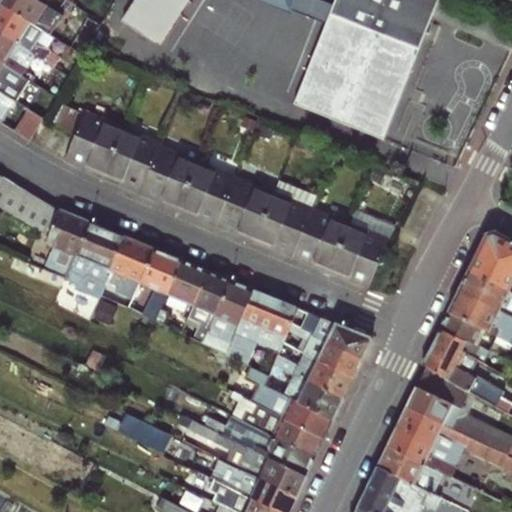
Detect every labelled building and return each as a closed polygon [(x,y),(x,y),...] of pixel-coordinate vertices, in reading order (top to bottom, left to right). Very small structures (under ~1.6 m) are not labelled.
[(3,0),(1,5),(51,35),(62,17),(44,6),(48,0),(3,0)] [(93,0),(62,0),(64,1),(84,14),(93,0)] [(134,0),(119,24),(155,47),(184,0),(134,0)] [(337,0),(389,0),(431,18),(438,0),(333,0),(290,102),(337,0)] [(381,137),(431,18),(389,0),(337,0),(290,102),(381,137)] [(438,0),(431,18),(511,53),(511,27),(455,1),(453,0),(438,0)] [(79,22),(84,14),(64,1),(59,9),(79,22)] [(46,50),(54,37),(51,35),(1,5),(0,5),(0,33),(36,55),(52,65),(57,58),(46,50)] [(101,25),(89,17),(70,47),(83,55),(88,47),(101,25)] [(0,33),(0,61),(23,76),(32,81),(37,72),(29,67),(36,55),(0,33)] [(23,76),(0,61),(0,91),(10,97),(23,76)] [(16,101),(10,97),(0,91),(0,121),(2,123),(16,101)] [(44,118),(30,109),(16,131),(31,140),(44,118)] [(86,111),(76,136),(66,160),(81,166),(83,162),(107,171),(124,130),(110,125),(111,121),(86,111)] [(126,127),(111,121),(110,125),(124,130),(126,127)] [(126,127),(124,130),(140,137),(141,133),(126,127)] [(140,137),(124,130),(107,171),(130,181),(128,186),(143,191),(162,145),(163,142),(141,133),(140,137)] [(162,145),(143,191),(142,195),(157,201),(158,197),(181,206),(198,165),(183,159),(184,154),(162,145)] [(198,165),(200,161),(184,154),(183,159),(198,165)] [(214,171),(215,167),(200,161),(198,165),(214,171)] [(81,166),(105,176),(107,171),(83,162),(81,166)] [(214,171),(198,165),(181,206),(205,216),(203,221),(218,227),(239,177),(215,167),(214,171)] [(105,176),(128,186),(130,181),(107,171),(105,176)] [(0,205),(2,206),(17,183),(5,176),(4,177),(0,184),(0,205)] [(262,187),(239,177),(218,227),(232,233),(234,228),(257,238),(274,197),(260,191),(262,187)] [(319,197),(281,181),(276,193),(292,199),(314,209),(319,197)] [(12,213),(26,189),(17,183),(2,206),(12,213)] [(276,193),(262,187),(260,191),(274,197),(276,193)] [(23,220),(38,196),(26,189),(12,213),(23,220)] [(276,193),(274,197),(290,204),(292,199),(276,193)] [(34,227),(49,203),(38,196),(23,220),(34,227)] [(158,197),(157,201),(179,211),(181,206),(158,197)] [(290,204),(274,197),(257,238),(280,248),(278,252),(293,258),(314,209),(292,199),(290,204)] [(59,210),(49,203),(34,227),(49,236),(59,210)] [(181,206),(179,211),(203,221),(205,216),(181,206)] [(338,219),(314,209),(293,258),(309,265),(311,261),(334,270),(351,229),(337,223),(338,219)] [(70,273),(90,222),(59,210),(49,236),(46,242),(62,249),(55,267),(70,273)] [(352,225),(338,219),(337,223),(351,229),(352,225)] [(110,268),(122,235),(90,222),(70,273),(66,282),(102,298),(111,276),(107,274),(110,268)] [(367,231),(352,225),(351,229),(366,235),(367,231)] [(255,242),(257,238),(234,228),(232,233),(255,242)] [(366,235),(351,229),(334,270),(358,280),(357,284),(371,290),(391,242),(367,231),(366,235)] [(511,240),(495,233),(486,235),(468,271),(511,293),(511,240)] [(143,282),(156,249),(122,235),(110,268),(125,275),(119,291),(136,299),(143,282)] [(257,238),(255,242),(278,252),(280,248),(257,238)] [(182,260),(156,249),(143,282),(163,290),(169,293),(182,260)] [(169,293),(195,304),(209,271),(182,260),(169,293)] [(311,261),(309,265),(332,274),(334,270),(311,261)] [(55,267),(52,275),(66,282),(70,273),(55,267)] [(334,270),(332,274),(357,284),(358,280),(334,270)] [(209,334),(231,280),(209,271),(195,304),(192,311),(190,317),(201,322),(193,340),(205,345),(208,337),(209,334)] [(511,293),(468,271),(458,291),(511,318),(511,293)] [(233,341),(254,289),(231,280),(209,334),(231,344),(233,341)] [(273,335),(286,341),(292,326),(299,308),(254,289),(233,341),(242,345),(247,333),(269,342),(273,335)] [(169,293),(163,290),(150,321),(156,323),(166,301),(169,293)] [(511,318),(458,291),(448,312),(481,328),(499,337),(511,343),(511,318)] [(166,301),(172,303),(192,311),(195,304),(169,293),(166,301)] [(163,326),(172,303),(166,301),(156,323),(163,326)] [(299,308),(292,326),(364,360),(373,341),(371,337),(322,316),(322,317),(299,308)] [(481,328),(448,312),(440,328),(464,341),(460,351),(476,359),(481,349),(473,345),(481,328)] [(304,355),(354,379),(364,360),(292,326),(286,341),(284,345),(304,355)] [(426,366),(470,390),(491,402),(498,387),(505,375),(485,364),(476,359),(460,351),(464,341),(440,328),(422,364),(426,366)] [(487,350),(485,355),(493,359),(495,354),(487,350)] [(276,367),(293,375),(344,400),(354,379),(304,355),(299,366),(279,357),(276,367)] [(470,390),(426,366),(407,406),(470,437),(478,441),(488,445),(493,435),(449,413),(453,405),(461,409),(470,390)] [(334,420),(284,395),(267,387),(272,376),(256,369),(251,379),(261,384),(255,397),(269,404),(275,407),(272,414),(324,440),(334,420)] [(293,375),(284,395),(334,420),(344,400),(293,375)] [(511,379),(505,375),(498,387),(511,394),(511,379)] [(275,407),(269,404),(263,416),(249,409),(244,421),(250,424),(316,457),(324,440),(272,414),(275,407)] [(434,444),(448,450),(453,440),(466,445),(470,437),(407,406),(397,426),(434,444)] [(307,476),(316,457),(250,424),(246,434),(209,418),(205,427),(307,476)] [(307,476),(205,427),(200,424),(196,433),(232,450),(226,462),(297,497),(307,476)] [(388,445),(425,463),(437,469),(451,476),(457,464),(430,452),(434,444),(397,426),(388,445)] [(466,445),(474,449),(478,441),(470,437),(466,445)] [(448,450),(460,456),(466,445),(453,440),(448,450)] [(499,451),(488,445),(478,441),(474,449),(495,459),(499,451)] [(457,464),(460,456),(448,450),(434,444),(430,452),(457,464)] [(388,445),(378,466),(415,484),(425,463),(388,445)] [(504,463),(508,455),(499,451),(495,459),(504,463)] [(278,511),(290,511),(297,497),(226,462),(221,459),(211,480),(278,511)] [(437,469),(425,463),(415,484),(426,490),(433,477),(437,469)] [(473,472),(457,464),(451,476),(468,484),(473,472)] [(198,474),(181,465),(176,474),(194,482),(198,474)] [(437,509),(442,497),(426,490),(415,484),(378,466),(358,508),(367,511),(420,511),(424,503),(437,509)] [(447,484),(451,476),(437,469),(433,477),(447,484)] [(278,511),(211,480),(198,474),(194,482),(212,491),(213,490),(221,494),(216,503),(220,506),(233,511),(278,511)] [(451,476),(447,484),(465,493),(468,484),(451,476)] [(190,511),(166,500),(160,510),(164,511),(190,511)]
